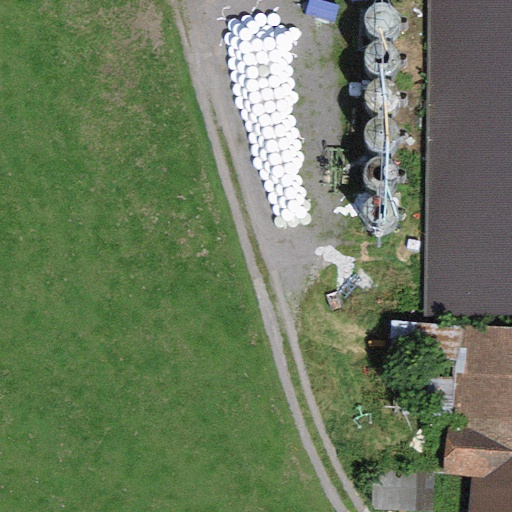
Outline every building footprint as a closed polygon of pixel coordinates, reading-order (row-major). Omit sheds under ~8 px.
[(511,0),(428,0),(429,312),(511,311),(511,0)] [(367,33),(368,38),(371,43),(376,46),(381,48),(386,48),(391,46),(395,42),(398,37),(399,32),(398,27),(396,22),(392,19),(388,16),(383,15),(377,16),(373,19),(369,23),(367,28),(367,33)] [(372,72),(373,77),(376,82),(380,85),(386,86),(391,86),(396,84),(400,81),(403,76),(404,71),(403,66),(401,61),(397,57),(393,55),(387,54),(382,55),(378,58),(374,62),(372,66),(372,72)] [(371,109),(372,114),(375,119),(379,122),(385,124),(390,124),(395,122),(399,118),(402,114),(403,108),(402,103),(400,98),(396,95),(392,92),(387,92),(381,93),(377,95),(373,99),(371,104),(371,109)] [(371,149),(373,154),(376,159),(380,162),(385,164),(391,163),(396,161),(400,158),(403,153),(404,148),(403,143),(401,138),(397,134),(392,132),(387,131),(382,132),(377,135),(374,139),(372,144),(371,149)] [(371,184),(372,189),(375,194),(380,197),(385,199),(390,198),(395,196),(399,193),(402,188),(403,183),(403,178),(400,173),(396,169),(392,167),(387,166),(382,167),(377,170),(373,174),(371,179),(371,184)] [(365,224),(366,229),(369,234),(373,237),(379,238),(384,238),(389,236),(393,233),(396,228),(397,223),(396,218),(394,213),(390,209),(386,207),(380,206),(375,207),(371,210),(367,213),(365,218),(365,224)] [(511,511),(511,333),(465,329),(445,479),(471,481),(469,511),(511,511)] [(433,511),(434,471),(372,471),(371,511),(433,511)]
